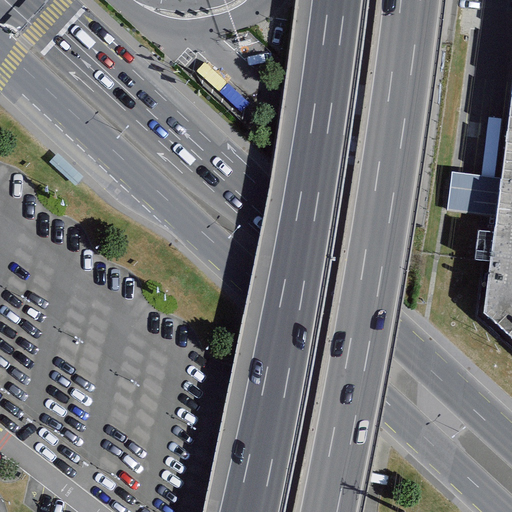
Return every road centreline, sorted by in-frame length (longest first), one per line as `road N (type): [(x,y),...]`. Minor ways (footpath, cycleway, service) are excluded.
road 1 (secondary): [(0,37),(511,511)]
road 2 (secondary): [(511,444),(42,12)]
road 3 (motorway): [(337,0),(249,511)]
road 4 (motorway): [(327,511),(411,0)]
